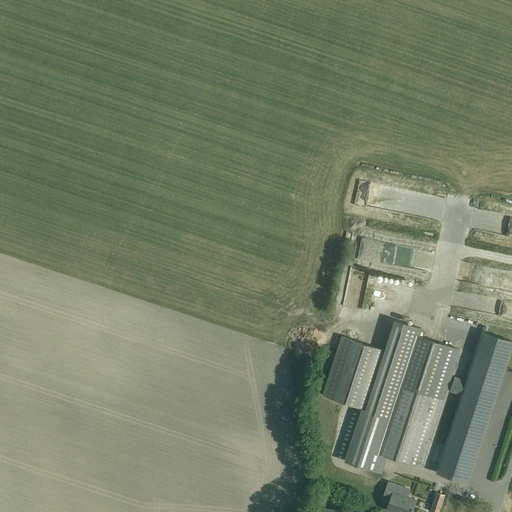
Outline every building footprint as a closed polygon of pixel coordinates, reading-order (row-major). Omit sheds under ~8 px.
[(454,297),(477,300),(478,288),(456,285),(454,297)] [(385,456),(422,468),(447,390),(451,376),(460,348),(393,328),(365,410),(348,460),(380,470),(385,456)] [(463,395),(438,473),(467,482),(511,343),(511,341),(484,332),(468,381),(463,395)] [(340,336),(321,396),(365,410),(384,350),(340,336)] [(396,511),(409,511),(414,500),(392,492),(387,509),(396,511)] [(437,511),(442,495),(435,493),(429,511),(433,511),(437,511)]
